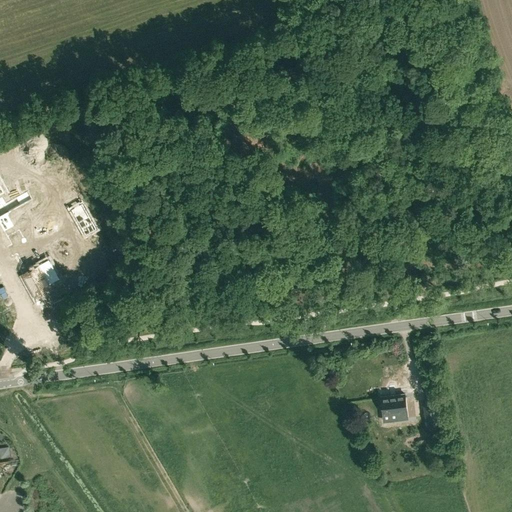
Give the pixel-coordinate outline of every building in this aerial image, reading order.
[(82,202),(71,208),(86,235),(97,228),(82,202)] [(35,275),(25,280),(37,301),(47,295),(45,291),(62,281),(51,262),(33,272),(35,275)] [(391,383),(406,382),(405,372),(390,372),(391,383)] [(407,417),(404,393),(381,396),(383,412),(396,411),(397,419),(407,417)] [(417,416),(400,419),(401,426),(414,424),(415,428),(419,428),(417,416)] [(10,438),(0,437),(0,450),(9,451),(10,438)]
